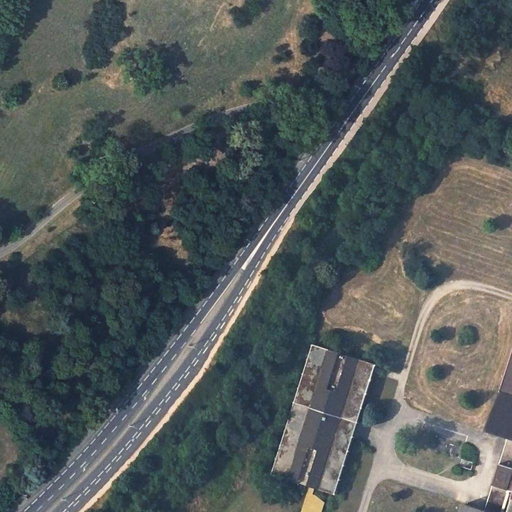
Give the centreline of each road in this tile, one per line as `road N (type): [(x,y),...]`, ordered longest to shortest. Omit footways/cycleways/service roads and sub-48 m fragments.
road 1 (primary): [(304,178),(115,428),(35,511)]
road 2 (primary): [(93,476),(194,353),(304,178)]
road 3 (primary): [(304,178),(417,21)]
